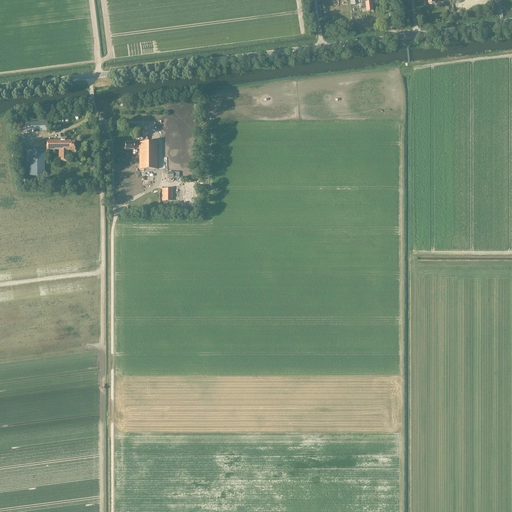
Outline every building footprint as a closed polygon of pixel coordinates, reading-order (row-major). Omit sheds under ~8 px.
[(345,0),(346,0),(348,0),(361,0),(363,9),(366,8),(367,12),(373,11),(372,2),(371,2),(370,0),(345,0)] [(47,122),(27,122),(27,131),(47,131),(47,126),(49,126),(49,122),(47,122)] [(74,150),(74,140),(46,140),(46,150),(59,150),(59,162),(68,162),(68,150),(74,150)] [(125,143),(125,149),(134,149),(134,148),(139,148),(139,169),(157,169),(156,142),(139,142),(139,144),(134,144),(134,143),(125,143)] [(44,150),(29,150),(29,176),(44,176),(44,150)] [(171,189),(161,189),(162,201),(172,201),(171,189)]
